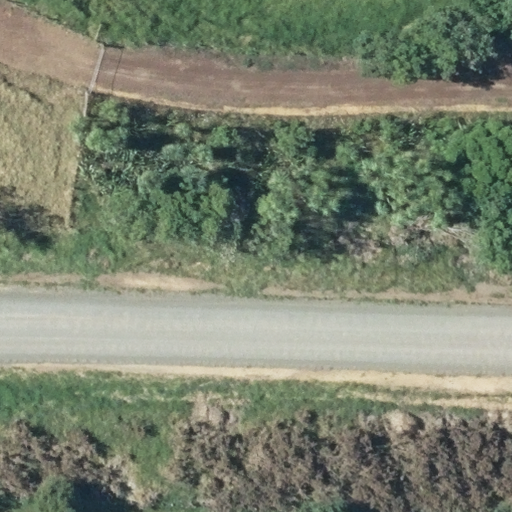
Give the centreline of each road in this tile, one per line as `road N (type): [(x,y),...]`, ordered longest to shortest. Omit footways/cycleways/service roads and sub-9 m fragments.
road 1 (track): [(511,87),(134,82),(0,21)]
road 2 (unclassified): [(0,322),(511,341)]
